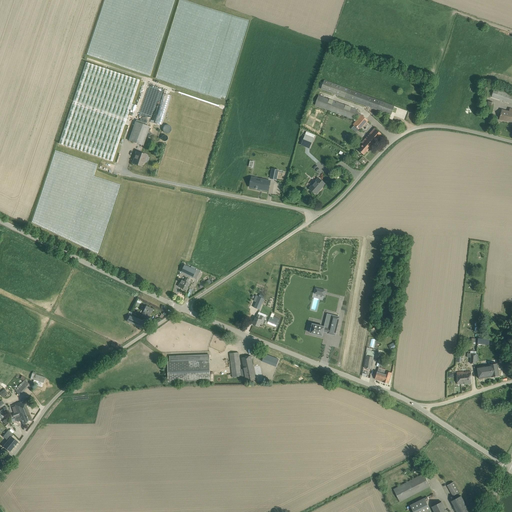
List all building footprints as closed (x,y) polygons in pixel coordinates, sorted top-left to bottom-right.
[(143,79),(87,61),(59,142),(115,161),(143,79)] [(321,89),(378,110),(391,115),(394,106),(381,101),(324,80),(321,89)] [(511,95),(506,93),(507,89),(495,86),(491,97),(511,103),(511,95)] [(162,125),(169,95),(162,93),(155,124),(162,125)] [(353,125),(360,130),(368,121),(357,111),(357,110),(319,96),(315,105),(354,119),(355,116),(359,119),(353,125)] [(481,112),(491,114),(494,103),(484,100),(481,112)] [(500,120),(505,121),(505,120),(511,122),(511,119),(511,110),(509,109),(508,113),(502,111),(501,115),(500,120)] [(129,141),(143,146),(149,127),(135,122),(129,141)] [(163,128),(162,129),(163,130),(163,131),(163,132),(164,132),(165,133),(166,133),(167,133),(168,133),(169,133),(170,132),(171,131),(171,130),(171,129),(171,128),(171,127),(170,126),(169,125),(168,125),(167,125),(166,125),(165,125),(164,126),(163,126),(163,127),(163,128)] [(361,143),(363,145),(358,150),(360,152),(364,155),(382,134),(378,131),(375,128),(361,143)] [(306,135),(301,145),(310,149),(314,138),(306,135)] [(146,149),(153,150),(155,141),(150,141),(147,140),(146,149)] [(134,163),(142,166),(144,160),(145,160),(146,155),(136,152),(135,155),(136,156),(134,163)] [(309,188),(316,194),(325,184),(319,178),(309,188)] [(251,180),(250,187),(262,189),(262,190),(268,191),(270,182),(261,181),(261,182),(251,180)] [(182,272),(193,277),(196,270),(185,265),(182,272)] [(187,283),(189,279),(186,278),(185,281),(182,280),(179,287),(187,290),(190,284),(187,283)] [(254,308),(259,310),(265,296),(259,294),(258,297),(256,296),(254,302),(256,303),(254,308)] [(146,306),(142,315),(145,316),(146,313),(150,315),(153,309),(146,306)] [(290,312),(287,325),(303,329),(305,321),(297,319),(299,313),(290,312)] [(274,314),(272,313),(268,322),(276,325),(279,318),(273,316),(274,314)] [(129,315),(126,320),(138,325),(141,320),(129,315)] [(256,318),(253,324),(259,327),(260,323),(263,324),(265,317),(258,315),(257,318),(256,318)] [(310,326),(309,330),(311,331),(310,333),(322,336),(323,331),(328,332),(328,333),(335,335),(340,317),(332,315),(329,330),(324,329),(324,328),(312,325),(312,327),(310,326)] [(367,354),(364,368),(372,369),(375,352),(367,350),(367,354)] [(246,376),(247,381),(256,380),(251,356),(242,358),(244,369),(241,369),(238,352),(230,353),(233,377),(246,376)] [(170,361),(168,361),(169,383),(210,381),(209,355),(170,356),(170,361)] [(382,382),(388,384),(392,373),(386,371),(386,370),(382,368),(382,367),(381,363),(380,363),(377,372),(375,379),(383,381),(382,382)] [(497,364),(477,367),(479,379),(492,377),(499,376),(497,364)] [(36,372),(32,371),(30,378),(34,380),(33,385),(42,388),(45,378),(35,374),(36,372)] [(457,372),(457,384),(464,384),(471,384),(470,371),(457,372)] [(24,380),(16,388),(18,390),(16,392),(19,395),(30,385),(24,380)] [(12,414),(13,418),(14,417),(20,415),(21,418),(25,416),(26,417),(30,416),(24,401),(14,405),(15,406),(12,407),(14,414),(12,414)] [(20,415),(14,417),(16,421),(18,422),(21,420),(23,424),(32,421),(30,416),(26,417),(25,416),(21,418),(20,415)] [(6,448),(10,451),(16,444),(18,442),(12,437),(13,435),(10,431),(9,431),(4,437),(8,441),(4,446),(6,448)] [(393,489),(400,502),(430,486),(425,477),(428,476),(426,473),(393,489)] [(447,485),(453,496),(459,492),(453,482),(447,485)] [(451,501),(457,511),(469,511),(461,496),(451,501)] [(410,505),(413,511),(427,511),(431,511),(426,501),(428,499),(427,497),(410,505)] [(446,511),(442,502),(432,507),(434,511),(446,511)]
